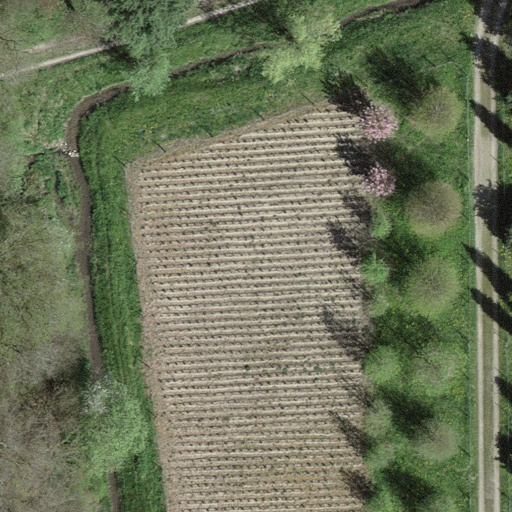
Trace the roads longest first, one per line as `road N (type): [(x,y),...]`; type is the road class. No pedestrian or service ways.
road 1 (track): [(490,511),(492,0)]
road 2 (track): [(214,0),(0,60)]
